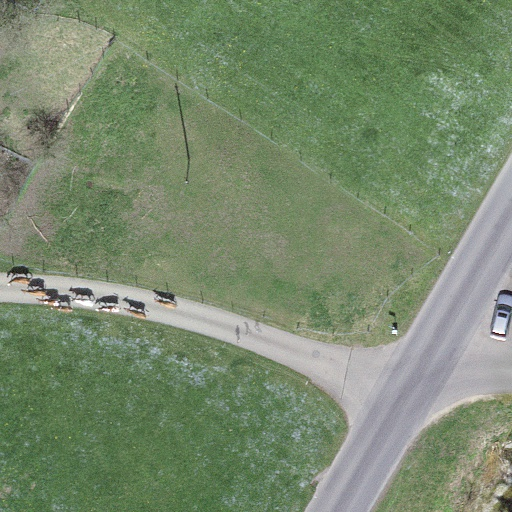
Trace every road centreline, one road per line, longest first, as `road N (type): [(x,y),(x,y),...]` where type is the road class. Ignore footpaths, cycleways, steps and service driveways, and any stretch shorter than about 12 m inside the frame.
road 1 (track): [(410,386),(155,306),(0,286)]
road 2 (tertiary): [(337,511),(511,213)]
